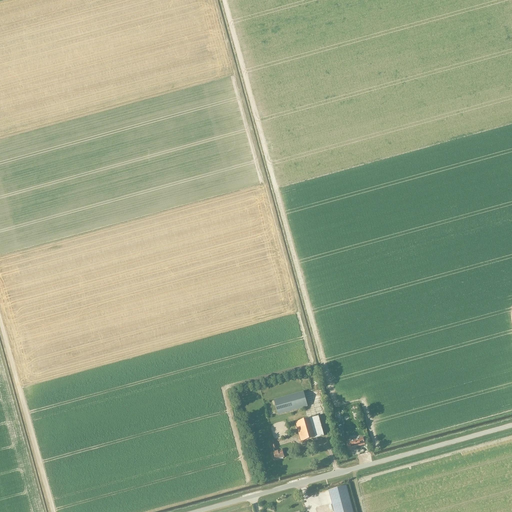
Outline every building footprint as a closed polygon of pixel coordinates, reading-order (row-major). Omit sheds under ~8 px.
[(278,415),(308,407),(304,392),(274,400),(278,415)] [(313,418),(296,423),(301,442),(318,437),(324,435),(319,416),(313,418)] [(346,443),(348,449),(365,445),(363,438),(346,443)] [(275,460),(284,457),(282,450),(273,452),(275,460)] [(334,511),(353,511),(347,487),(329,491),(334,511)]
